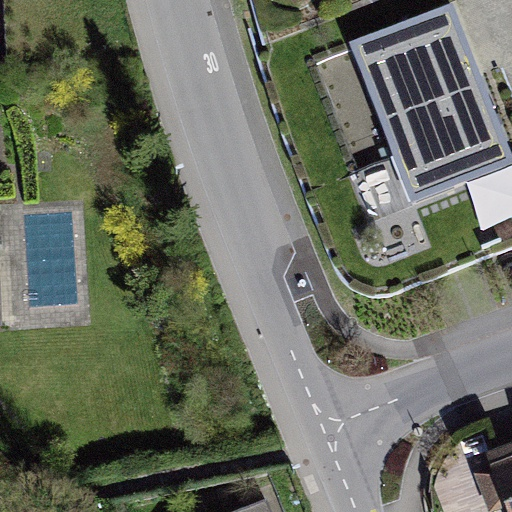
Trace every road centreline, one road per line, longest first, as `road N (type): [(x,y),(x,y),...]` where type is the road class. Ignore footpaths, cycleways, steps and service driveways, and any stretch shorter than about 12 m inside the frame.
road 1 (residential): [(323,426),(268,286),(182,0)]
road 2 (residential): [(511,353),(323,426)]
